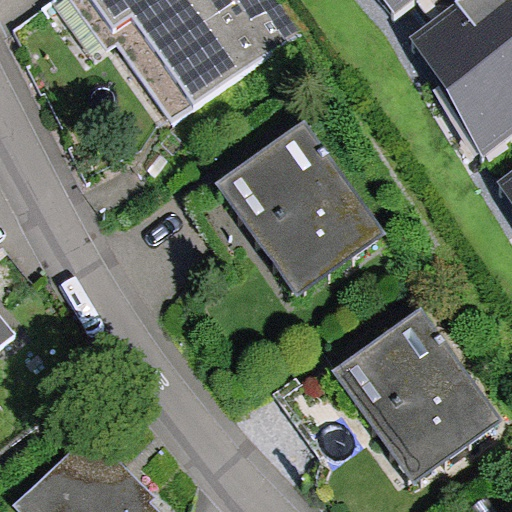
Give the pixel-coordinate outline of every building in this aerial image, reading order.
[(93,0),(180,120),(315,23),(298,0),(93,0)] [(359,0),(386,35),(429,0),(359,0)] [(511,0),(477,0),(406,54),(479,166),(511,140),(511,0)] [(319,288),(404,223),(323,119),(239,184),(319,288)] [(511,181),(498,191),(511,214),(511,181)] [(0,344),(9,337),(0,326),(0,344)] [(410,501),(490,445),(412,334),(332,391),(410,501)] [(125,511),(61,459),(16,511),(125,511)]
